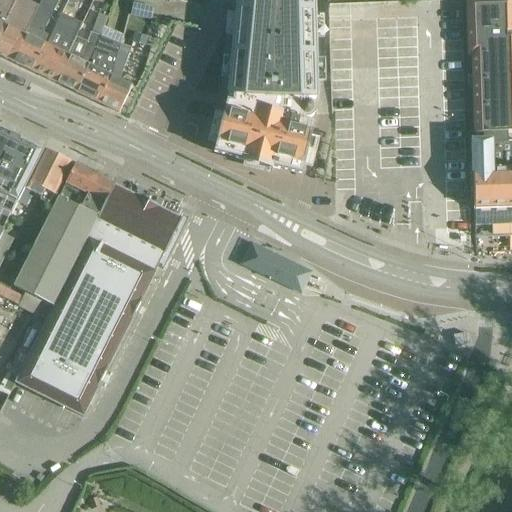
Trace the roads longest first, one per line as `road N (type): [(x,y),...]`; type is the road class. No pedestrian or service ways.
road 1 (residential): [(414,511),(477,363),(486,288)]
road 2 (secondary): [(276,218),(298,242),(373,276),(433,293),(462,286)]
road 3 (secondary): [(462,286),(276,218)]
road 4 (residential): [(148,156),(210,32),(215,0)]
road 5 (secondary): [(276,218),(148,156)]
